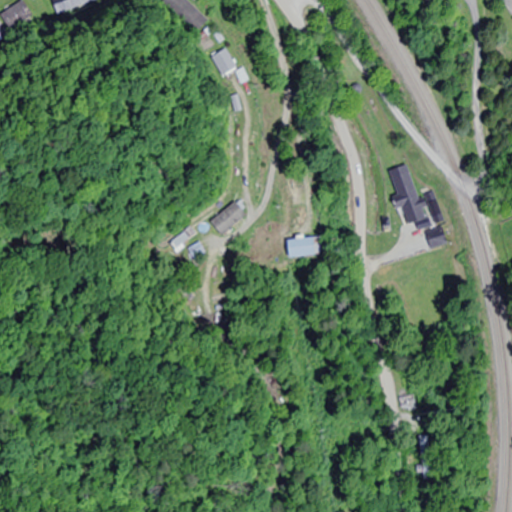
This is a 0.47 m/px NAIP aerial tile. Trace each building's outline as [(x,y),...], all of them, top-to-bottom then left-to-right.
[(197,0),(172,0),(172,12),(186,12),(186,29),(212,29),(212,9),(197,9),(197,0)] [(0,13),(9,31),(35,19),(27,1),(0,13)] [(248,68),(237,50),(219,61),(230,79),(248,68)] [(259,127),(246,127),(246,167),(259,167),(259,127)] [(428,219),(411,166),(392,172),(409,226),(428,219)] [(332,258),(332,240),(291,240),(292,258),(332,258)] [(406,408),(402,394),(387,398),(391,412),(406,408)] [(417,435),(407,437),(414,479),(424,478),(417,435)]
